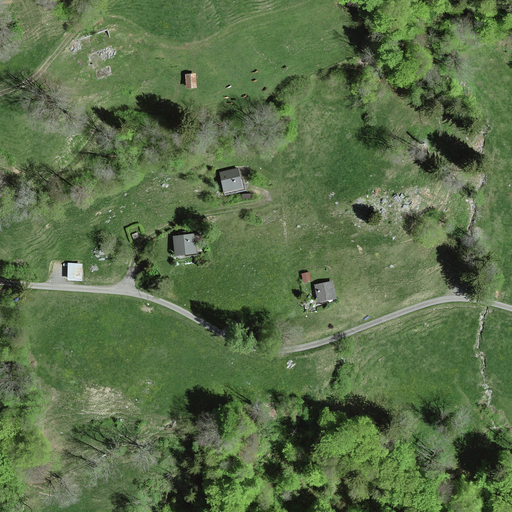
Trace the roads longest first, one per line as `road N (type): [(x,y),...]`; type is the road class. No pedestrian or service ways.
road 1 (track): [(125,291),(143,238),(204,211),(264,201),(267,190),(250,184)]
road 2 (track): [(0,94),(29,82),(105,0)]
